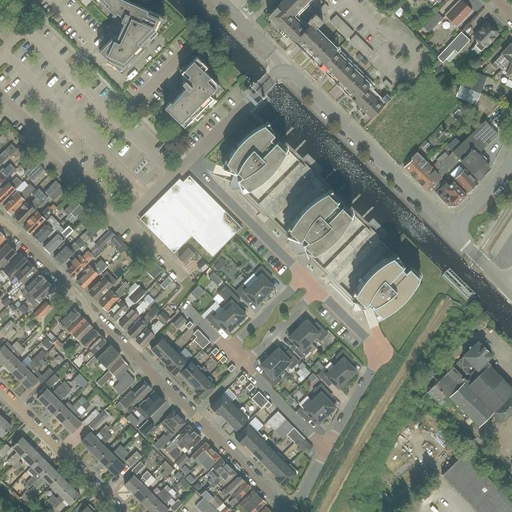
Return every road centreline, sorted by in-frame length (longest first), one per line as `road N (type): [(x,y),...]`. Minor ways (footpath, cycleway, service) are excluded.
road 1 (residential): [(324,448),(295,506),(286,506),(0,216)]
road 2 (tertiary): [(451,232),(283,66)]
road 3 (residential): [(315,290),(378,351),(324,448)]
road 4 (unclassified): [(127,220),(0,95)]
road 5 (residential): [(124,511),(0,386)]
road 6 (residential): [(301,274),(188,159)]
road 7 (residential): [(188,159),(283,66)]
